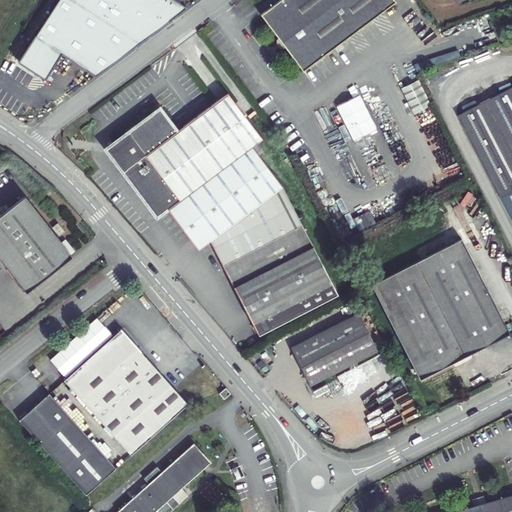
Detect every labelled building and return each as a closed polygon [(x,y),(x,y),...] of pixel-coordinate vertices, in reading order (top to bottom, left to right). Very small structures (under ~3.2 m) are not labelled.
[(186,10),(171,0),(59,0),(16,65),(45,84),(64,55),(95,75),(186,10)] [(279,0),(260,14),(277,37),(276,39),(276,41),(276,44),(277,46),(281,48),(283,49),(285,48),(302,70),(394,2),(393,0),(279,0)] [(401,87),(413,113),(431,105),(418,78),(401,87)] [(511,211),(511,88),(463,113),(511,211)] [(167,208),(172,216),(254,149),(251,146),(261,138),(226,92),(175,130),(158,108),(126,132),(129,135),(125,138),(122,143),(119,148),(119,154),(119,160),(121,165),(124,169),(121,172),(156,217),(167,208)] [(129,135),(126,132),(104,149),(121,172),(124,169),(121,165),(119,160),(119,154),(119,148),(122,143),(125,138),(129,135)] [(280,186),(254,149),(172,216),(198,249),(210,240),(280,186)] [(337,293),(280,186),(210,240),(258,333),(337,293)] [(21,195),(0,211),(0,262),(22,291),(68,256),(21,195)] [(511,328),(465,239),(377,285),(425,379),(511,333),(511,328)] [(316,387),(382,352),(362,314),(296,349),(316,387)] [(191,405),(124,330),(68,380),(134,455),(191,405)] [(312,390),(318,404),(342,393),(335,378),(312,390)] [(229,388),(221,395),(227,401),(234,394),(229,388)] [(85,494),(115,468),(49,394),(19,421),(85,494)] [(193,445),(144,489),(139,484),(126,496),(130,502),(118,511),(170,511),(180,504),(174,497),(211,464),(193,445)] [(511,511),(511,496),(457,511),(511,511)]
